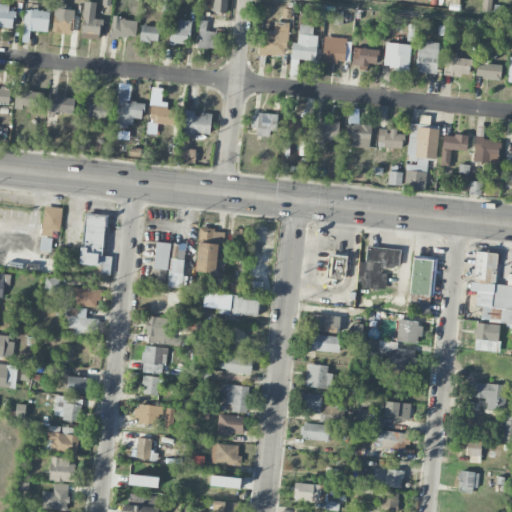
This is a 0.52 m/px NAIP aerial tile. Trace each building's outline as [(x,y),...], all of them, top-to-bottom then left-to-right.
[(213,0),(213,12),(226,13),(226,0),(213,0)] [(482,0),(482,11),(491,12),(492,0),(483,0),(482,0)] [(65,4),(55,2),(52,32),(72,34),(74,10),(65,9),(65,4)] [(82,38),(100,39),(101,19),(95,19),(96,2),(83,2),(82,38)] [(0,27),(13,29),(15,5),(0,3),(0,27)] [(22,42),(29,43),(29,31),(48,32),(49,11),(24,10),(22,42)] [(111,37),(135,38),(136,19),(112,18),(111,37)] [(189,46),(191,22),(171,20),(168,44),(189,46)] [(206,21),(198,21),(198,48),(219,49),(219,32),(206,31),(206,21)] [(287,22),(274,22),(273,30),(259,30),(259,55),(286,56),(287,22)] [(292,42),(289,74),(297,75),(298,59),(315,61),(317,36),(312,35),(313,26),(299,24),(297,43),(292,42)] [(159,43),(160,26),(140,26),(140,42),(159,43)] [(344,64),(346,39),(324,36),(321,61),(344,64)] [(438,42),(417,42),(416,73),(437,73),(438,42)] [(368,63),(376,64),(378,50),(354,47),(350,67),(367,69),(368,63)] [(456,58),(456,54),(445,53),(444,74),(469,76),(470,59),(456,58)] [(476,79),(500,80),(501,65),(476,64),(476,79)] [(10,90),(0,88),(0,104),(8,106),(10,90)] [(115,127),(132,127),(132,117),(142,118),(143,103),(130,102),(130,90),(117,89),(115,127)] [(41,109),(42,92),(14,91),(14,108),(41,109)] [(74,96),(49,95),(48,112),(73,113),(74,96)] [(95,97),(84,97),(83,116),(105,117),(105,103),(94,102),(95,97)] [(175,108),(150,107),(150,123),(175,125),(175,108)] [(211,114),(195,114),(195,111),(184,110),(182,137),(194,137),(194,134),(210,134),(211,114)] [(251,114),(251,128),(256,128),(256,134),(277,134),(277,114),(251,114)] [(309,120),(285,120),(284,136),(309,137),(309,120)] [(322,122),(321,140),(338,140),(338,122),(322,122)] [(351,148),(370,148),(370,125),(346,125),(346,139),(351,139),(351,148)] [(425,189),(427,158),(436,159),(439,128),(409,125),(406,162),(404,187),(425,189)] [(401,149),(403,132),(379,129),(377,147),(401,149)] [(467,136),(443,134),(441,149),(466,151),(467,136)] [(500,141),(475,138),(472,161),(497,164),(500,141)] [(299,155),(305,155),(307,142),(301,141),(299,155)] [(195,164),(195,150),(181,149),(181,163),(195,164)] [(448,165),(449,150),(441,150),(440,165),(448,165)] [(400,172),(388,171),(387,184),(398,185),(400,172)] [(468,194),(480,196),(481,182),(470,181),(468,194)] [(42,234),(61,235),(61,208),(43,207),(42,234)] [(106,216),(84,214),(79,264),(100,266),(100,274),(110,275),(112,257),(102,256),(106,216)] [(196,272),(217,273),(218,243),(223,243),(224,230),(198,229),(196,272)] [(250,230),(235,229),(234,246),(250,247),(250,230)] [(169,243),(154,242),(152,285),(167,286),(169,243)] [(171,243),(170,258),(184,259),(184,244),(171,243)] [(400,249),(367,247),(366,262),(360,262),(358,288),(385,290),(386,269),(399,270),(400,249)] [(511,286),(494,285),(497,253),(474,252),(470,291),(476,292),(475,306),(482,307),(481,320),(510,322),(511,310),(511,309),(511,286)] [(327,279),(343,280),(344,256),(328,255),(327,279)] [(409,293),(431,296),(436,260),(413,257),(409,293)] [(187,287),(187,276),(183,276),(183,259),(169,259),(168,287),(187,287)] [(0,297),(2,297),(3,287),(9,287),(10,274),(0,273),(0,297)] [(201,275),(198,287),(214,292),(217,279),(201,275)] [(44,291),(58,293),(59,279),(45,278),(44,291)] [(262,282),(247,282),(247,296),(262,296),(262,282)] [(99,289),(70,288),(69,298),(76,298),(75,306),(99,307),(99,289)] [(257,316),(258,301),(242,300),(242,296),(222,295),(221,314),(257,316)] [(85,309),(67,308),(66,328),(72,328),(72,336),(96,337),(96,319),(85,319),(85,309)] [(340,317),(308,314),(307,330),(338,333),(340,317)] [(171,338),(173,319),(147,317),(145,336),(171,338)] [(474,351),(498,352),(499,324),(476,323),(474,351)] [(339,352),(340,336),(310,335),(309,351),(339,352)] [(0,357),(12,359),(14,338),(0,336),(0,357)] [(165,347),(142,347),(141,373),(164,374),(165,347)] [(384,369),(413,371),(414,350),(385,349),(384,369)] [(250,374),(251,358),(221,356),(219,371),(250,374)] [(0,387),(15,389),(18,366),(0,364),(0,387)] [(327,365),(306,364),(305,387),(331,389),(332,374),(327,373),(327,365)] [(158,395),(159,377),(143,376),(142,394),(158,395)] [(87,378),(67,377),(66,393),(86,394),(87,378)] [(505,384),(471,383),(471,398),(486,398),(486,409),(505,410),(505,384)] [(220,393),(226,393),(225,405),(232,405),(231,412),(247,413),(249,386),(221,384),(220,393)] [(319,414),(322,395),(303,392),(300,411),(319,414)] [(53,418),(81,421),(82,399),(55,396),(53,418)] [(383,417),(409,420),(411,404),(385,402),(383,417)] [(161,406),(137,405),(135,423),(160,425),(161,406)] [(175,409),(166,408),(163,427),(172,429),(175,409)] [(380,413),(357,410),(355,426),(378,428),(380,413)] [(511,442),(511,413),(500,413),(498,442),(511,442)] [(242,436),(243,416),(218,415),(217,435),(242,436)] [(330,425),(302,423),(301,440),(329,441),(330,425)] [(60,427),(47,426),(45,439),(51,440),(50,452),(76,455),(78,435),(59,433),(60,427)] [(381,441),(381,448),(406,450),(408,433),(376,430),(375,440),(381,441)] [(152,439),(137,438),(135,458),(150,459),(152,439)] [(481,439),(467,439),(467,462),(480,463),(481,439)] [(213,462),(241,463),(241,457),(238,457),(238,445),(214,444),(213,462)] [(72,457),(50,457),(50,481),(73,481),(72,457)] [(128,487),(157,488),(157,466),(129,465),(128,487)] [(371,484),(401,489),(403,472),(373,467),(371,484)] [(458,489),(478,490),(478,472),(459,471),(458,489)] [(239,490),(240,478),(209,475),(208,487),(239,490)] [(67,510),(68,484),(53,483),(53,492),(42,492),(41,509),(67,510)] [(294,501),(325,501),(326,485),(294,484),(294,501)] [(397,511),(398,492),(376,491),(376,498),(380,498),(380,510),(397,511)] [(156,511),(157,495),(128,494),(128,505),(121,505),(120,511),(156,511)] [(237,511),(238,503),(213,502),(212,511),(237,511)]
